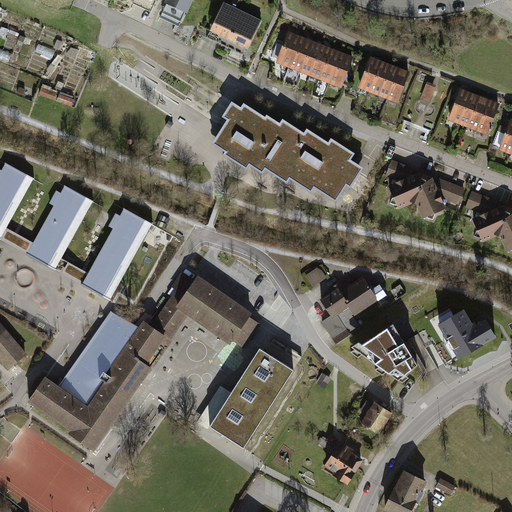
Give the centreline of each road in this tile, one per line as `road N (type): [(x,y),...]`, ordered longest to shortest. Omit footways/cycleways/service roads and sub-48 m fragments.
road 1 (residential): [(511,185),(303,104),(91,7)]
road 2 (residential): [(423,421),(332,362),(261,258),(207,233)]
